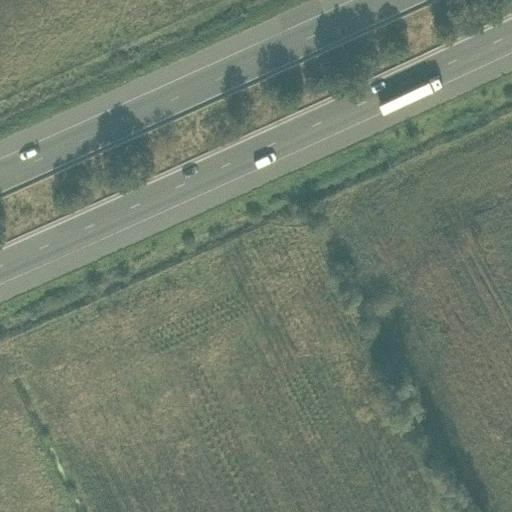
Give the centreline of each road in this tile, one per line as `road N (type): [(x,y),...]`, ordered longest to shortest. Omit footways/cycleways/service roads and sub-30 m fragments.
road 1 (motorway): [(0,266),(511,34)]
road 2 (motorway): [(381,0),(0,171)]
